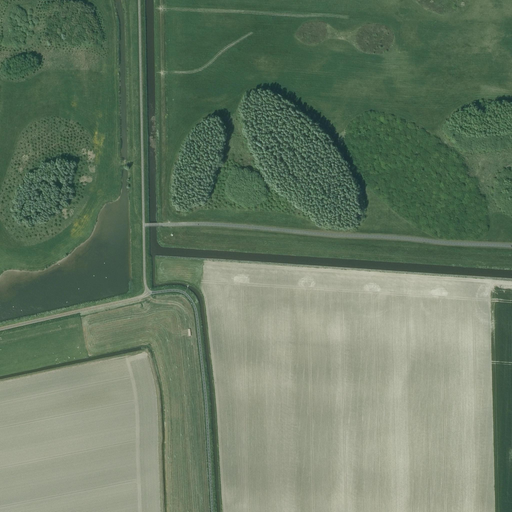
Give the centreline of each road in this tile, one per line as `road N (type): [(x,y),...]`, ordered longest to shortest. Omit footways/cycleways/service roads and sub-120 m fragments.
road 1 (track): [(511,264),(164,241),(162,224)]
road 2 (track): [(145,295),(190,316),(206,511)]
road 3 (track): [(143,225),(133,0)]
road 4 (track): [(160,0),(162,224)]
road 5 (track): [(142,163),(115,160),(107,0)]
